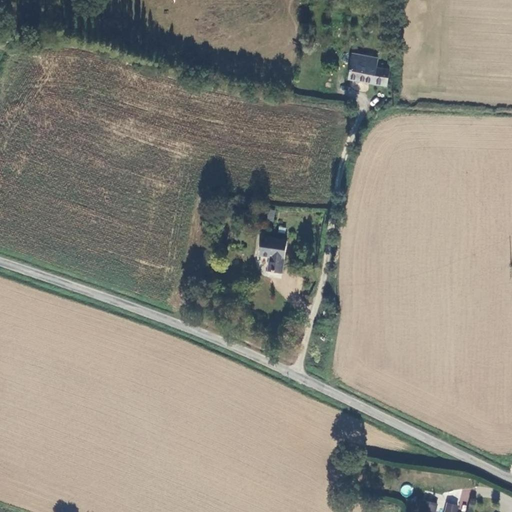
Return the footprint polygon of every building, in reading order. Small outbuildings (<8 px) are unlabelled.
[(353,55),(352,64),(378,68),(380,58),(353,55)] [(390,70),(378,68),(352,64),(350,81),(389,86),(390,70)] [(277,272),(288,272),(288,271),(291,271),(294,240),(269,238),(268,257),(278,257),(277,272)] [(330,317),(333,314),(333,311),(331,308),(328,307),(325,309),(323,312),(324,315),(327,317),(330,317)] [(410,496),(413,486),(403,483),(400,493),(410,496)] [(419,511),(434,511),(436,506),(422,502),(419,511)]
